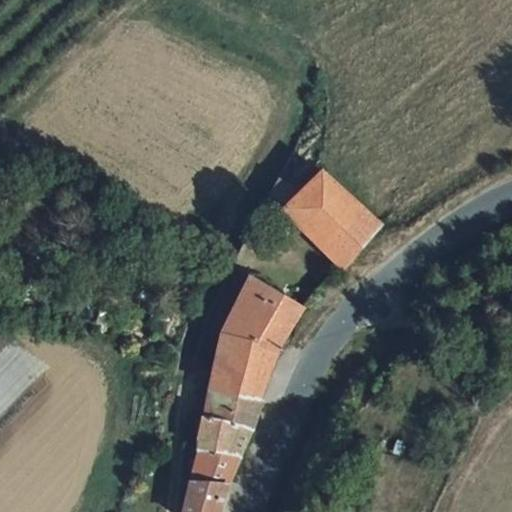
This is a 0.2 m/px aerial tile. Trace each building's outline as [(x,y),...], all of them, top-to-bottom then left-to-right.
[(270,191),(269,195),(328,253),(367,208),(331,170),(300,197),(283,180),(270,191)] [(328,253),(347,271),(352,262),(381,223),(367,208),(328,253)] [(215,357),(212,385),(261,399),(272,356),(301,313),(251,275),(222,326),(215,357)] [(212,385),(205,416),(249,429),(261,399),(212,385)] [(190,453),(197,454),(205,416),(194,413),(190,453)] [(205,416),(197,454),(237,457),(249,429),(205,416)] [(197,454),(192,481),(229,479),(237,457),(197,454)] [(219,511),(229,479),(192,481),(185,511),(219,511)]
